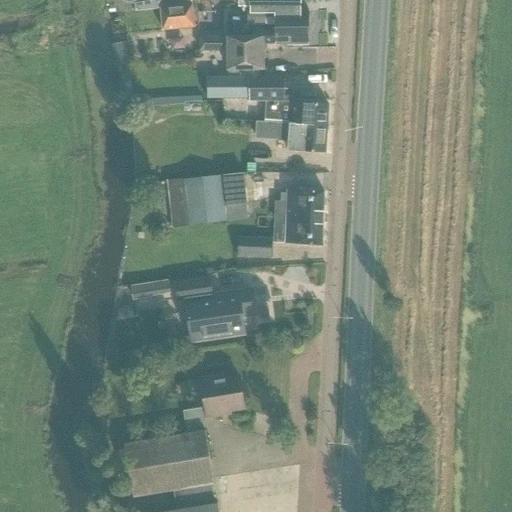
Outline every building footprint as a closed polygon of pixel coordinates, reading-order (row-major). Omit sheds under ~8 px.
[(122,0),(124,1),(125,2),(127,3),(129,3),(131,3),(134,3),(135,11),(161,9),(163,31),(194,27),(191,0),(122,0)] [(274,0),(238,0),(239,8),(275,8),(274,0)] [(275,26),(275,44),(309,44),(309,11),(275,11),(275,26)] [(264,44),(275,44),(275,26),(253,26),(253,37),(235,38),(200,38),(201,51),(228,51),(228,70),(229,78),(207,78),(208,99),(249,98),(249,78),(264,78),(264,44)] [(290,121),(290,124),(327,126),(328,104),(291,103),(291,98),(284,97),(285,79),(264,78),(249,78),(249,98),(249,102),(267,102),(266,119),(290,121)] [(288,151),(326,153),(327,126),(290,124),(257,122),(255,139),(289,141),(288,151)] [(252,167),(253,185),(293,184),(292,165),(252,167)] [(228,206),(247,204),(244,173),(168,182),(173,227),(226,222),(224,206),(228,206)] [(280,194),(280,202),(287,203),(285,244),(322,246),(324,191),(288,190),(287,194),(280,194)] [(272,257),(273,239),(238,237),(237,256),(272,257)] [(245,332),(241,317),(256,315),(253,290),(213,295),(211,279),(175,285),(178,302),(186,300),(191,340),(245,332)] [(133,301),(168,297),(167,285),(131,289),(133,301)] [(222,416),(222,413),(244,409),(239,378),(225,380),(224,375),(201,379),(206,408),(184,412),(188,434),(125,445),(134,498),(174,491),(177,511),(169,511),(219,511),(218,504),(214,504),(210,484),(214,484),(205,431),(204,431),(202,419),(207,418),(222,416)]
